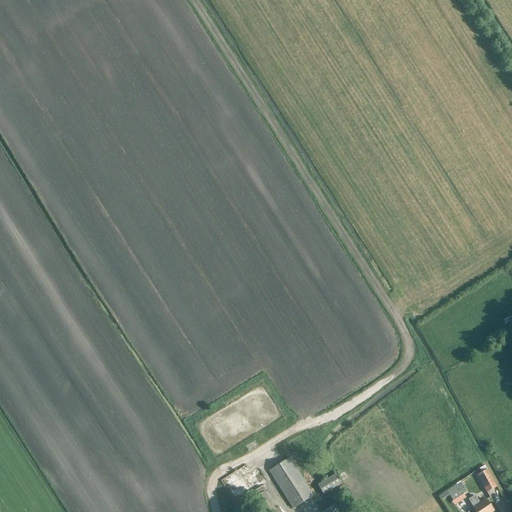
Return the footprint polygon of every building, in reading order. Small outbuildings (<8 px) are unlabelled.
[(269,471),(293,509),(313,497),(289,459),(269,471)] [(477,476),(486,493),(496,487),(487,471),(477,476)] [(323,495),(338,486),(341,484),(335,475),(317,485),(323,495)] [(460,484),(447,492),(448,495),(453,502),(452,503),(454,506),(465,498),(462,494),(466,492),(460,484)] [(262,487),(252,493),(258,502),(254,504),(258,511),(280,511),(278,508),(275,510),(264,492),(265,492),(262,487)] [(473,509),(475,511),(493,511),(486,501),(480,505),(475,497),(468,501),(473,509)]
